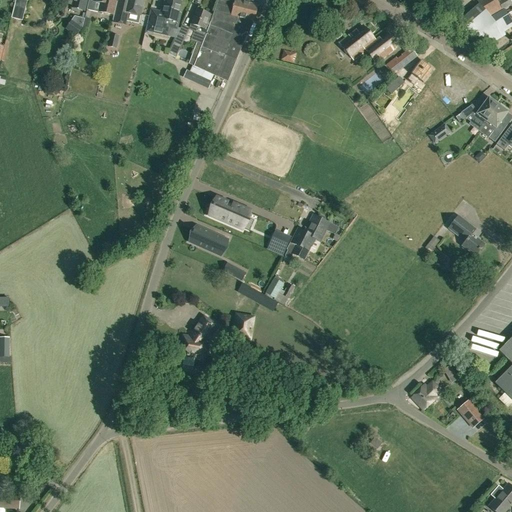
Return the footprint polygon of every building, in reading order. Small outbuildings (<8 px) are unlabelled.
[(22,21),(27,0),(15,0),(11,18),(22,21)] [(68,0),(71,1),(71,0),(73,0),(72,8),(84,11),(87,0),(68,0)] [(114,15),(117,0),(94,0),(95,1),(101,3),(99,12),(114,15)] [(114,22),(126,25),(127,21),(138,24),(140,15),(143,0),(127,0),(126,6),(118,4),(114,22)] [(147,32),(155,34),(168,37),(170,27),(177,28),(180,14),(178,13),(181,2),(173,0),(166,0),(163,13),(152,10),(147,32)] [(235,0),(235,2),(226,0),(218,0),(213,16),(210,15),(206,28),(208,29),(207,32),(205,31),(200,43),(197,42),(189,64),(217,77),(222,62),(226,64),(229,56),(237,59),(253,21),(254,22),(258,6),(235,0)] [(501,0),(498,2),(496,0),(476,0),(486,17),(501,8),(502,9),(511,3),(511,2),(510,0),(501,0)] [(197,42),(200,43),(205,31),(203,31),(209,14),(197,9),(189,28),(189,30),(194,32),(191,40),(197,42)] [(511,23),(508,19),(503,10),(485,21),(476,11),(460,24),(473,40),(489,26),(491,29),(482,35),(486,41),(509,28),(507,25),(511,23)] [(77,37),(82,29),(71,21),(65,29),(77,37)] [(375,41),(363,26),(357,30),(356,29),(339,43),(353,60),(364,50),(374,62),(379,57),(381,60),(392,51),(398,45),(388,33),(380,39),(379,38),(375,41)] [(117,49),(119,36),(110,34),(107,47),(117,49)] [(179,51),(185,38),(177,34),(171,47),(169,53),(176,57),(179,51)] [(411,49),(402,56),(402,57),(398,61),(396,59),(386,67),(393,75),(417,56),(411,49)] [(293,62),(295,54),(284,51),(282,59),(293,62)] [(431,61),(427,64),(425,61),(414,70),(419,77),(415,81),(419,86),(438,70),(431,61)] [(183,78),(189,80),(208,89),(211,82),(193,73),(186,70),(183,78)] [(370,93),(387,78),(382,72),(365,88),(370,93)] [(405,77),(390,88),(395,94),(409,83),(405,77)] [(483,125),(498,105),(488,98),(478,113),(476,111),(472,106),(461,113),(465,119),(470,115),(483,125)] [(497,138),(507,126),(502,123),(502,120),(508,112),(498,105),(483,125),(479,131),(489,139),(492,134),(497,138)] [(388,110),(383,117),(398,129),(403,123),(388,110)] [(450,132),(445,124),(429,136),(435,143),(450,132)] [(508,146),(511,148),(511,135),(506,131),(496,144),(504,151),(508,146)] [(479,163),(486,156),(483,153),(479,153),(474,158),(477,161),(479,163)] [(250,212),(245,210),(232,204),(231,206),(227,205),(228,203),(216,199),(213,206),(209,215),(227,222),(243,229),(243,228),(247,218),(250,212)] [(313,216),(304,233),(297,229),(293,237),(287,249),(288,250),(285,256),(290,259),(293,253),(304,258),(310,246),(312,247),(316,239),(320,241),(325,231),(335,235),(335,234),(339,228),(329,223),(329,224),(324,221),(325,220),(325,218),(320,215),(319,216),(318,218),(313,216)] [(475,256),(484,245),(471,235),(475,229),(458,216),(448,228),(465,241),(462,246),(475,256)] [(222,239),(196,227),(194,231),(194,230),(192,234),(189,241),(215,253),(222,239)] [(282,255),(289,240),(290,238),(275,231),(271,240),(268,249),(282,255)] [(248,236),(246,242),(266,249),(268,243),(248,236)] [(223,270),(222,271),(225,272),(241,281),(242,280),(246,273),(246,272),(227,262),(226,265),(223,270)] [(283,280),(276,276),(274,279),(274,278),(265,293),(265,294),(265,295),(280,303),(283,305),(287,298),(288,299),(293,290),(294,287),(288,284),(282,295),(278,293),(283,284),(281,283),(283,280)] [(245,315),(235,313),(231,338),(251,341),(255,316),(245,315)] [(207,338),(216,325),(203,316),(195,329),(196,330),(191,338),(183,336),(182,346),(185,346),(183,356),(195,358),(195,355),(203,356),(206,340),(204,340),(205,337),(207,338)] [(511,330),(499,319),(496,323),(509,335),(511,331),(511,330)] [(511,336),(499,350),(511,363),(511,364),(494,382),(511,400),(511,336)] [(0,357),(9,357),(9,338),(0,337),(0,357)] [(439,389),(432,382),(427,387),(424,384),(411,398),(423,409),(436,396),(435,395),(439,391),(439,389)] [(481,414),(469,400),(458,410),(466,420),(474,414),(477,417),(481,414)] [(370,444),(364,439),(357,447),(370,457),(382,443),(375,437),(370,444)] [(24,478),(25,480),(24,480),(25,486),(26,486),(26,487),(34,487),(34,477),(24,478)] [(503,511),(511,502),(511,487),(508,484),(503,490),(500,488),(497,488),(491,495),(496,499),(489,506),(495,511),(503,511)] [(18,509),(19,495),(0,493),(0,503),(3,504),(2,508),(18,509)]
